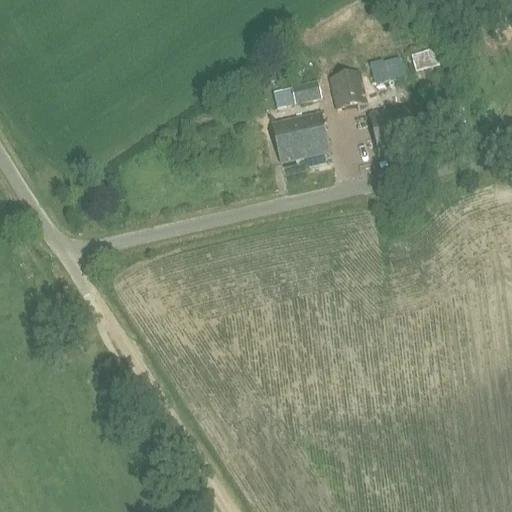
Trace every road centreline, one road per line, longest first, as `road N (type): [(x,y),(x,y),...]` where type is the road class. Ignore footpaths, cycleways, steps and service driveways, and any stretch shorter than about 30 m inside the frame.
road 1 (unclassified): [(67,253),(511,155)]
road 2 (track): [(67,253),(226,511)]
road 3 (unclassified): [(67,253),(0,149)]
